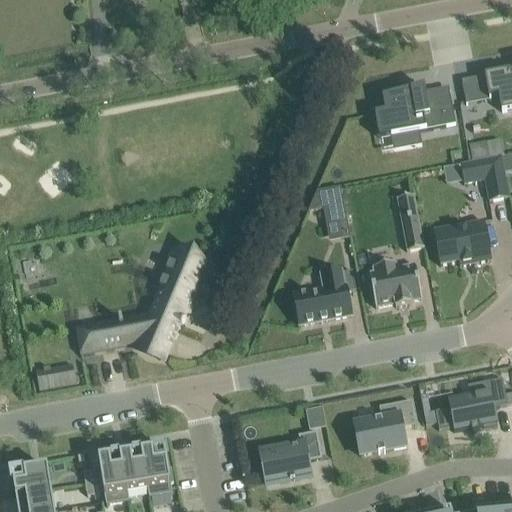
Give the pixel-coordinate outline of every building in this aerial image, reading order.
[(511,68),(507,69),(507,73),(485,78),(490,103),(491,102),(491,100),(499,98),(502,115),(507,114),(507,112),(511,111),(511,68)] [(426,94),(425,90),(414,92),(402,95),(402,93),(382,96),(385,114),(375,116),(380,141),(415,134),(419,133),(447,128),(444,113),(429,115),(425,94),(426,94)] [(489,161),(486,145),(470,148),(473,164),(489,161)] [(511,157),(502,159),(505,175),(511,173),(511,157)] [(486,183),(490,204),(509,200),(502,159),(461,167),(464,187),(486,183)] [(346,225),(348,225),(341,189),(318,193),(309,214),(309,215),(325,212),(328,228),(346,225)] [(419,220),(401,224),(407,254),(425,251),(419,220)] [(440,268),(459,265),(460,269),(492,263),(485,224),(434,234),(440,268)] [(205,266),(177,255),(172,266),(170,265),(167,273),(169,274),(166,281),(163,281),(160,288),(163,289),(145,331),(122,336),(121,328),(123,328),(122,320),(119,321),(119,324),(77,332),(81,356),(139,345),(137,350),(165,362),(205,266)] [(412,307),(411,304),(422,302),(416,268),(397,272),(396,266),(374,270),(375,276),(370,277),(376,311),(396,307),(396,310),(412,307)] [(300,328),(351,319),(347,295),(356,293),(353,274),(342,276),(341,274),(322,278),(325,293),(295,299),(300,328)] [(40,394),(77,387),(73,367),(36,374),(40,394)] [(451,411),(436,414),(439,433),(456,430),(456,433),(454,433),(454,435),(472,431),(472,435),(497,430),(498,430),(494,411),(508,408),(503,382),(468,388),(470,399),(472,407),(451,411)] [(383,422),(356,427),(362,459),(407,451),(403,431),(417,429),(413,405),(381,411),(383,422)] [(309,430),(326,426),(323,412),(306,415),(309,430)] [(279,455),(280,459),(263,462),(262,456),(260,456),(266,488),(290,484),(290,483),(296,482),(296,483),(300,482),(300,481),(310,479),(310,480),(311,480),(309,464),(322,462),(317,435),(299,438),(301,449),(278,453),(278,455),(279,455)] [(168,472),(165,451),(142,454),(148,490),(150,500),(173,496),(171,487),(174,486),(172,471),(168,472)] [(148,490),(142,454),(122,458),(128,494),(148,490)] [(128,494),(122,458),(99,462),(106,507),(129,503),(128,494)] [(12,476),(16,498),(52,492),(48,467),(33,469),(33,472),(12,476)] [(84,474),(86,487),(93,486),(91,473),(84,474)] [(93,486),(86,487),(88,499),(95,498),(93,486)] [(16,498),(18,511),(54,511),(52,492),(16,498)]
